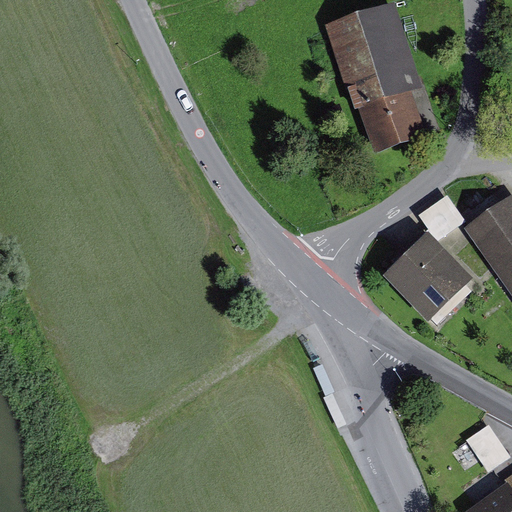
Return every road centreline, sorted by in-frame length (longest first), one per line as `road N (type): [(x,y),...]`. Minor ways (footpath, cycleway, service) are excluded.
road 1 (residential): [(318,280),(373,222),(446,169),(474,104),(476,0)]
road 2 (residential): [(318,280),(264,230),(218,167),(136,0)]
road 3 (track): [(112,438),(313,313),(332,291)]
road 4 (residential): [(422,511),(368,378),(379,329)]
road 5 (residential): [(511,407),(379,329)]
